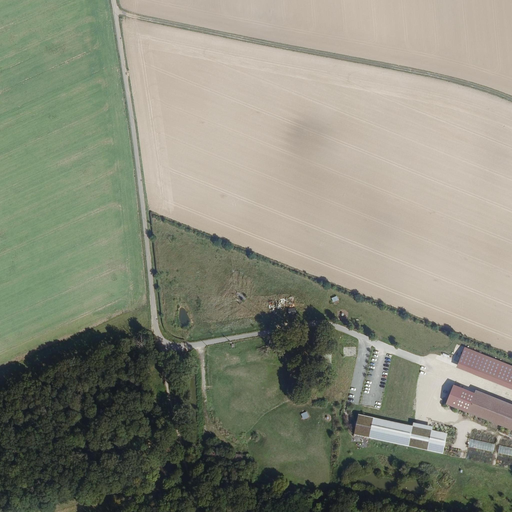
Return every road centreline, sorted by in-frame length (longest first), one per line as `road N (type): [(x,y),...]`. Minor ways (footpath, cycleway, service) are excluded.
road 1 (track): [(511,100),(458,81),(115,11)]
road 2 (unclassified): [(113,0),(162,356)]
road 3 (track): [(196,511),(162,356)]
